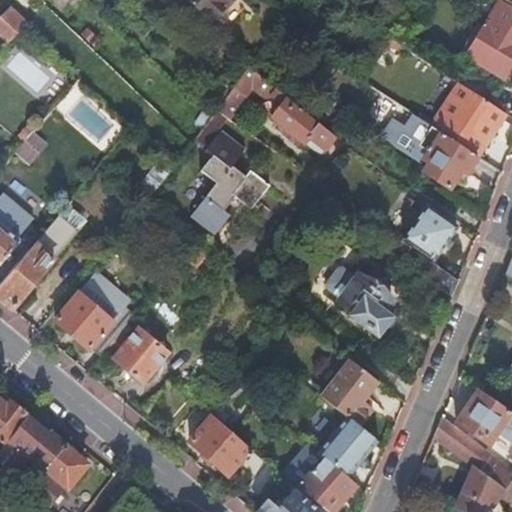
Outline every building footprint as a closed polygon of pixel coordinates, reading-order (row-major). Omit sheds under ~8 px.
[(182,0),(212,28),(236,0),(182,0)] [(511,12),(498,3),(465,59),(504,81),(511,67),(511,12)] [(0,35),(9,44),(22,31),(26,28),(9,12),(0,20),(0,35)] [(406,31),(393,23),(384,38),(385,38),(397,46),(406,31)] [(385,38),(381,46),(394,55),(399,48),(397,46),(385,38)] [(331,138),(247,69),(246,69),(229,93),(216,111),(225,118),(226,119),(228,121),(256,87),(280,106),(270,119),(275,123),(298,142),(301,144),(318,157),(322,152),(330,140),(332,139),(331,138)] [(454,69),(448,79),(457,85),(481,100),(488,89),(485,87),(486,86),(470,75),(468,78),(454,69)] [(457,85),(428,127),(439,133),(476,158),(486,142),(482,140),(486,134),(490,136),(504,116),(481,100),(457,85)] [(340,113),(321,99),(311,115),(329,128),(340,113)] [(225,118),(216,111),(210,119),(206,125),(216,132),(226,119),(225,118)] [(476,158),(439,133),(428,127),(408,114),(400,125),(387,117),(375,136),(418,165),(422,159),(427,163),(421,172),(448,190),(460,172),(465,175),(476,158)] [(293,148),(298,142),(275,123),(269,129),(293,148)] [(206,125),(194,140),(204,148),(216,132),(206,125)] [(340,146),(347,136),(337,129),(331,138),(332,139),(330,140),(340,146)] [(31,135),(26,130),(18,139),(23,144),(31,135)] [(202,195),(206,198),(191,217),(214,235),(230,215),(224,211),(234,198),(251,210),(269,187),(249,171),(248,172),(236,162),(245,151),(221,132),(205,152),(212,157),(201,172),(213,181),(202,195)] [(44,147),(31,135),(23,144),(13,155),(27,167),(44,147)] [(160,159),(153,167),(163,175),(170,167),(160,159)] [(163,175),(153,167),(136,191),(146,199),(163,175)] [(325,179),(315,172),(310,178),(320,185),(325,179)] [(0,264),(18,243),(16,241),(32,222),(1,196),(0,197),(0,264)] [(455,228),(426,208),(402,242),(431,262),(455,228)] [(63,223),(76,233),(84,224),(71,213),(63,223)] [(63,223),(57,218),(38,241),(0,285),(0,303),(11,312),(77,234),(76,233),(63,223)] [(0,285),(38,241),(28,232),(18,243),(0,264),(0,285)] [(204,252),(193,243),(182,258),(192,267),(204,252)] [(449,299),(457,283),(411,250),(401,263),(449,299)] [(143,287),(105,254),(89,273),(91,277),(111,292),(114,288),(119,291),(115,296),(127,306),(143,287)] [(355,279),(339,301),(338,302),(353,313),(350,317),(377,337),(390,319),(384,314),(392,303),(376,292),(385,279),(361,261),(351,276),(355,279)] [(326,291),(339,301),(355,279),(351,276),(342,269),(336,269),(324,286),(325,290),(326,291)] [(122,312),(127,306),(115,296),(119,291),(114,288),(111,292),(91,277),(53,322),(88,353),(90,351),(98,358),(104,352),(119,333),(131,319),(122,312)] [(128,340),(113,358),(112,360),(125,371),(130,376),(141,385),(167,355),(136,330),(128,340)] [(119,333),(104,352),(113,358),(128,340),(119,333)] [(319,398),(345,419),(357,428),(372,410),(362,402),(378,383),(349,360),(319,398)] [(245,395),(234,387),(219,406),(230,414),(245,395)] [(511,415),(478,392),(456,424),(488,447),(496,436),(511,447),(511,415)] [(8,402),(5,406),(0,402),(0,441),(2,443),(24,416),(8,402)] [(48,436),(25,417),(7,441),(0,449),(0,474),(2,476),(7,470),(20,470),(29,459),(36,465),(43,471),(64,447),(49,434),(48,436)] [(264,464),(210,417),(188,441),(229,476),(238,466),(253,479),(244,489),(256,500),(277,475),(265,464),(264,464)] [(345,419),(315,454),(314,455),(345,481),(347,480),(377,445),(357,428),(345,419)] [(498,497),(511,507),(511,471),(485,451),(442,419),(433,439),(471,467),(451,509),(457,511),(478,511),(481,505),(489,509),(498,497)] [(488,447),(485,451),(511,471),(511,447),(496,436),(488,447)] [(345,481),(314,455),(315,454),(306,446),(282,474),(326,511),(333,511),(355,486),(347,480),(345,481)] [(86,466),(64,447),(43,471),(24,494),(43,509),(62,486),(66,490),(86,466)] [(317,511),(293,490),(276,511),(265,502),(256,511),(317,511)]
